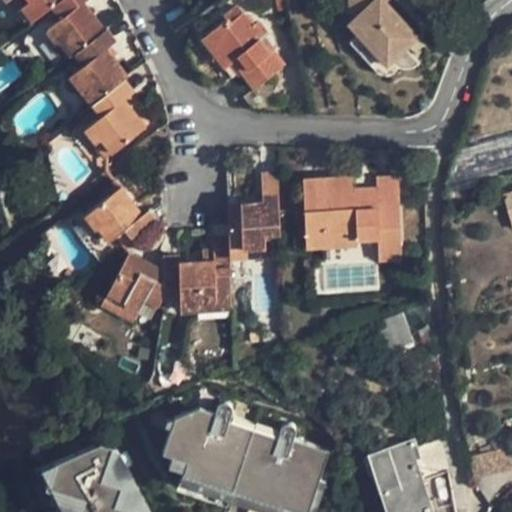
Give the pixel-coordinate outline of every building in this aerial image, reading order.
[(5,0),(23,23),(50,3),(59,16),(41,31),(62,58),(73,50),(82,62),(67,73),(98,115),(84,125),(106,153),(144,123),(123,95),(114,84),(123,76),(126,74),(105,45),(115,37),(107,26),(103,26),(83,0),(5,0)] [(348,0),(348,3),(356,13),(348,19),(355,27),(345,36),(370,64),(380,56),(384,61),(389,56),(402,44),(396,37),(408,26),(384,0),(348,0)] [(224,12),(226,16),(229,18),(243,7),(238,1),(224,12)] [(226,16),(208,29),(231,59),(233,58),(254,84),(281,63),(271,49),(273,47),(264,34),(254,22),(243,7),(229,18),(226,16)] [(260,17),(254,22),(264,34),(269,30),(260,17)] [(414,33),(408,26),(396,37),(402,44),(414,33)] [(224,64),(231,59),(208,29),(201,34),(224,64)] [(415,58),(402,44),(389,56),(391,57),(396,60),(403,61),(408,61),(415,58)] [(132,87),(123,76),(114,84),(123,95),(132,87)] [(265,97),(254,84),(245,92),(254,104),(265,97)] [(511,134),(467,147),(454,148),(447,182),(511,164),(511,134)] [(261,168),(262,198),(277,198),(275,168),(261,168)] [(351,174),(304,176),(307,243),(324,242),(324,231),(371,229),(371,234),(377,234),(378,256),(401,254),(397,172),(378,173),(379,182),(351,184),(351,174)] [(83,213),(102,239),(103,241),(115,233),(124,245),(158,220),(149,208),(142,213),(121,185),(83,213)] [(511,188),(503,190),(511,220),(511,219),(511,188)] [(279,232),(277,198),(262,198),(226,200),(226,222),(228,256),(264,254),(264,233),(279,232)] [(228,261),(228,256),(226,222),(214,224),(215,256),(215,261),(228,261)] [(324,231),(324,242),(372,240),(371,234),(371,229),(324,231)] [(215,261),(215,256),(178,259),(176,251),(164,253),(165,269),(128,250),(101,302),(132,319),(143,301),(155,307),(167,285),(179,285),(180,308),(230,307),(228,261),(215,261)] [(391,317),(396,343),(413,340),(408,313),(391,317)] [(221,406),(206,401),(182,412),(169,446),(176,448),(191,454),(187,464),(311,509),(323,475),(334,447),(299,435),(301,430),(301,426),(300,423),(295,420),(290,420),(286,423),(285,427),(283,432),(235,415),(237,409),(239,404),(238,401),(236,398),(234,397),(230,396),(227,398),(224,400),(221,406)] [(235,415),(283,432),(285,427),(237,409),(235,415)] [(138,511),(143,500),(124,493),(130,475),(111,467),(121,440),(106,435),(62,454),(54,477),(88,491),(80,511),(138,511)] [(432,511),(421,477),(447,468),(438,438),(411,446),(409,440),(372,451),(391,511),(432,511)] [(160,511),(125,442),(121,440),(111,467),(130,475),(124,493),(143,500),(138,511),(160,511)] [(511,460),(511,459),(507,442),(469,453),(476,472),(511,460)] [(191,454),(176,448),(173,458),(187,464),(191,454)] [(311,509),(187,464),(184,474),(287,511),(316,511),(329,477),(323,475),(311,509)]
